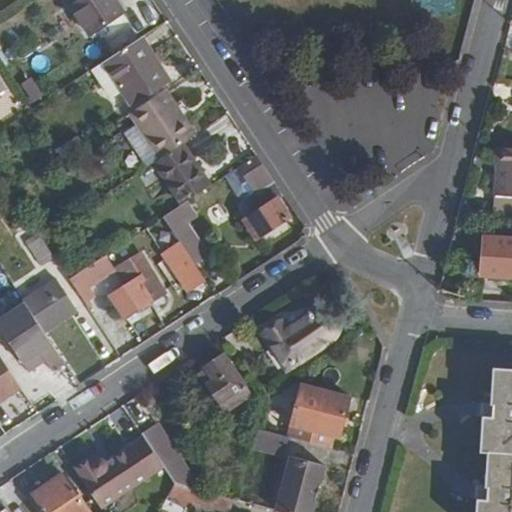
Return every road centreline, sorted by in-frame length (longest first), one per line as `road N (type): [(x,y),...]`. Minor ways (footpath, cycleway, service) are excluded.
road 1 (residential): [(0,464),(339,239)]
road 2 (residential): [(175,0),(339,239)]
road 3 (residential): [(413,315),(362,511)]
road 4 (residential): [(494,0),(449,166)]
road 5 (residential): [(449,166),(339,239)]
